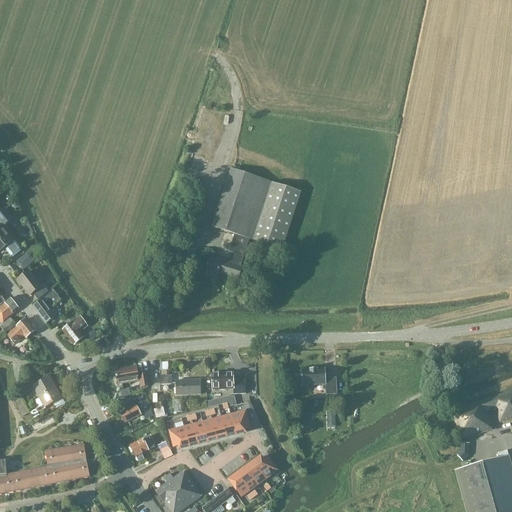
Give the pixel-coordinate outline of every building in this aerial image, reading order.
[(234,235),(249,240),(251,241),(251,240),(282,250),(300,192),(269,183),(230,170),(211,228),(234,235)] [(5,211),(0,214),(0,223),(0,224),(0,251),(6,246),(7,247),(6,248),(6,250),(11,257),(13,257),(20,251),(20,249),(15,243),(13,242),(12,243),(11,242),(12,242),(1,228),(12,220),(5,211)] [(235,254),(232,263),(241,266),(249,240),(234,235),(229,252),(235,254)] [(177,264),(182,246),(170,242),(164,260),(177,264)] [(31,268),(39,259),(31,251),(22,260),(31,268)] [(241,266),(232,263),(210,256),(204,275),(216,278),(218,273),(238,280),(242,267),(241,266)] [(37,300),(40,298),(47,292),(42,285),(40,287),(28,272),(17,280),(29,296),(33,294),(37,300)] [(48,293),(47,292),(40,298),(41,300),(32,308),(45,324),(55,317),(48,308),(50,306),(51,308),(60,300),(52,290),(48,293)] [(5,302),(0,306),(0,322),(1,324),(18,310),(10,299),(5,302)] [(87,327),(80,317),(63,330),(73,344),(75,345),(84,338),(80,332),(87,327)] [(5,334),(16,325),(10,319),(0,328),(5,334)] [(26,319),(17,326),(6,335),(7,336),(14,346),(24,337),(26,339),(35,331),(26,319)] [(325,395),(336,395),(335,379),(326,379),(325,369),(317,370),(317,369),(309,370),(301,371),(302,386),(325,385),(325,395)] [(139,382),(140,384),(140,388),(147,387),(145,374),(138,375),(138,370),(117,373),(118,385),(139,382)] [(168,376),(168,370),(159,371),(160,376),(159,376),(159,385),(171,385),(171,376),(168,376)] [(233,377),(233,372),(211,374),(211,391),(232,390),(233,395),(245,395),(245,376),(233,377)] [(33,389),(37,398),(55,389),(53,385),(54,384),(49,376),(32,386),(31,386),(24,390),(26,393),(33,389)] [(200,396),(200,380),(175,381),(175,397),(200,396)] [(61,399),(55,389),(37,398),(42,406),(35,410),(37,413),(45,409),(44,408),(61,399)] [(511,392),(451,412),(460,440),(490,430),(487,423),(490,422),(487,412),(494,410),(499,423),(511,418),(511,392)] [(20,397),(16,399),(13,401),(22,417),(29,413),(20,397)] [(236,406),(233,397),(227,397),(207,402),(208,408),(222,405),(227,404),(228,408),(236,406)] [(125,422),(139,415),(135,407),(121,414),(125,422)] [(165,416),(163,407),(153,410),(156,419),(165,416)] [(153,417),(150,411),(143,414),(146,420),(153,417)] [(230,415),(235,435),(245,433),(244,429),(250,427),(245,411),(230,415)] [(221,418),(226,438),(235,435),(230,415),(221,418)] [(217,440),(226,438),(221,418),(211,420),(217,440)] [(211,420),(202,422),(207,443),(217,440),(211,420)] [(202,422),(193,425),(198,445),(207,443),(202,422)] [(193,425),(184,427),(189,447),(198,445),(193,425)] [(146,433),(149,439),(154,442),(162,437),(156,427),(146,433)] [(184,427),(168,431),(169,436),(175,435),(179,450),(189,447),(184,427)] [(141,454),(151,449),(147,440),(144,441),(143,439),(129,446),(134,457),(136,457),(138,461),(144,459),(141,454)] [(0,494),(89,477),(86,459),(84,445),(45,451),(48,467),(11,474),(7,475),(6,461),(0,461),(0,494)] [(511,511),(511,470),(508,456),(456,470),(467,511),(511,511)] [(252,464),(265,481),(277,471),(274,467),(270,471),(260,458),(252,464)] [(265,481),(252,464),(245,469),(257,486),(265,481)] [(237,475),(249,492),(257,486),(245,469),(237,475)] [(185,470),(171,481),(179,492),(193,481),(185,470)] [(241,498),(249,492),(237,475),(229,481),(241,498)] [(179,492),(171,481),(157,491),(165,502),(179,492)] [(201,493),(193,481),(179,492),(187,503),(201,493)] [(204,511),(211,511),(219,507),(236,495),(230,487),(202,507),(204,511)] [(174,511),(187,503),(179,492),(165,502),(171,511),(174,511)]
